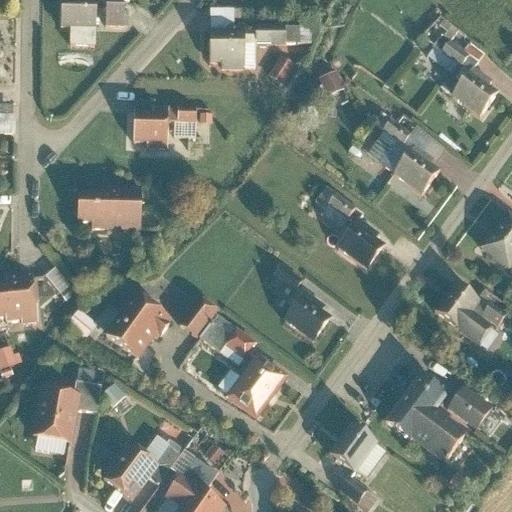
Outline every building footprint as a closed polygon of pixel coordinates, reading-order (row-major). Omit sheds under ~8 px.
[(124,18),(124,5),(102,6),(103,30),(130,29),(130,17),(124,18)] [(93,36),(93,6),(55,7),(56,36),(65,35),(93,36)] [(242,49),(242,28),(231,28),(232,14),(207,14),(206,77),(241,78),(242,49)] [(295,48),(295,27),(242,28),(242,49),(295,48)] [(64,52),(93,53),(93,36),(65,35),(64,52)] [(466,69),(440,46),(430,58),(457,81),(466,69)] [(286,57),(274,78),(290,87),(302,67),(286,57)] [(324,79),(333,98),(351,90),(342,71),(324,79)] [(499,100),(468,75),(448,100),(479,125),(499,100)] [(166,125),(165,111),(147,111),(147,122),(126,122),(126,152),(143,152),(143,159),(165,159),(166,125)] [(195,128),(196,116),(167,113),(166,125),(195,128)] [(405,138),(390,126),(379,138),(395,151),(405,138)] [(441,177),(408,153),(386,181),(419,206),(441,177)] [(95,201),(72,201),(72,228),(87,228),(87,238),(140,238),(140,192),(95,192),(95,201)] [(346,222),(328,210),(320,222),(338,234),(346,222)] [(511,264),(511,225),(501,217),(473,252),(503,276),(511,264)] [(382,253),(354,230),(334,255),(362,278),(382,253)] [(73,296),(52,271),(40,281),(61,306),(73,296)] [(297,285),(279,271),(269,283),(287,298),(297,285)] [(28,276),(5,279),(6,286),(0,286),(0,323),(7,323),(8,327),(34,324),(28,276)] [(469,318),(478,307),(453,286),(427,316),(474,356),(491,337),(469,318)] [(166,329),(131,298),(93,340),(128,371),(166,329)] [(331,328),(300,302),(280,326),(311,352),(331,328)] [(212,317),(191,303),(173,330),(194,344),(212,317)] [(507,322),(490,308),(480,320),(497,334),(507,322)] [(251,348),(234,338),(224,353),(241,364),(251,348)] [(5,354),(0,355),(0,374),(10,371),(5,354)] [(280,388),(250,365),(223,401),(253,424),(280,388)] [(440,401),(408,378),(370,427),(437,478),(463,444),(428,417),(440,401)] [(108,396),(118,410),(131,401),(121,387),(108,396)] [(94,419),(97,392),(77,389),(75,400),(73,416),(94,419)] [(75,400),(37,394),(29,442),(68,448),(73,416),(75,400)] [(487,414),(459,395),(444,416),(472,435),(487,414)] [(374,451),(347,429),(324,458),(350,480),(374,451)] [(210,459),(222,466),(229,454),(217,447),(210,459)] [(145,479),(152,470),(124,450),(98,486),(126,505),(145,479)] [(179,460),(166,451),(152,470),(145,479),(158,489),(179,460)] [(197,498),(209,480),(184,464),(172,481),(197,498)] [(216,511),(197,498),(172,481),(157,505),(167,511),(216,511)] [(364,497),(346,485),(336,499),(353,511),(364,497)]
